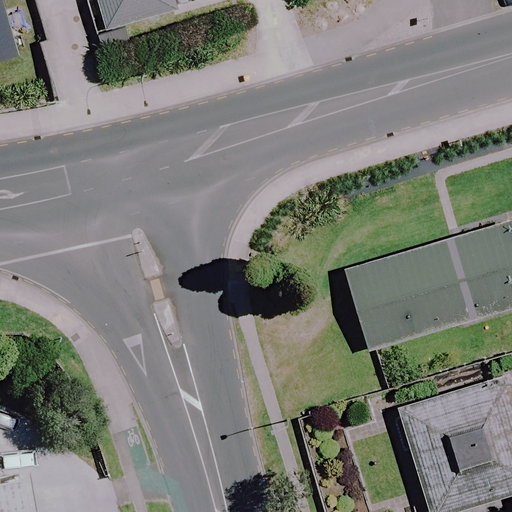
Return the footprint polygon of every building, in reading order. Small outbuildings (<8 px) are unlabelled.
[(78,0),(88,37),(175,13),(171,0),(78,0)] [(0,63),(15,59),(0,6),(0,63)] [(511,313),(511,284),(498,229),(345,269),(366,351),(511,313)] [(463,511),(511,497),(511,400),(506,381),(396,414),(425,511),(463,511)] [(0,485),(0,511),(28,511),(24,482),(0,485)]
